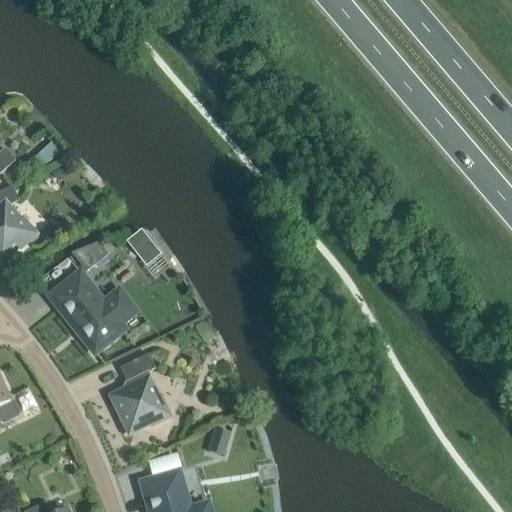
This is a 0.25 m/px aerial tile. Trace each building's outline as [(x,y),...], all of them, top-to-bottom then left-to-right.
[(50,162),(59,154),(50,144),(41,152),(50,162)] [(0,171),(11,161),(0,149),(0,171)] [(54,176),(60,181),(64,182),(67,179),(66,175),(60,170),(56,170),(53,173),(54,176)] [(19,222),(6,209),(19,203),(12,188),(0,193),(0,260),(1,262),(17,248),(19,250),(35,236),(21,220),(19,222)] [(135,268),(149,248),(133,236),(119,257),(135,268)] [(86,276),(108,258),(98,246),(71,257),(86,276)] [(79,275),(50,298),(94,354),(123,331),(119,325),(134,314),(118,294),(103,306),(79,275)] [(120,369),(127,384),(125,384),(123,391),(124,393),(112,398),(129,434),(149,425),(150,427),(169,418),(160,400),(157,401),(145,375),(155,370),(148,355),(120,369)] [(0,422),(0,423),(3,424),(17,417),(18,414),(14,404),(10,403),(3,387),(4,384),(0,376),(0,422)] [(224,457),(231,434),(214,429),(208,452),(224,457)] [(188,511),(178,475),(142,485),(150,511),(208,511),(207,506),(188,511)] [(66,511),(66,510),(61,511),(49,511),(46,503),(27,511),(66,511)]
